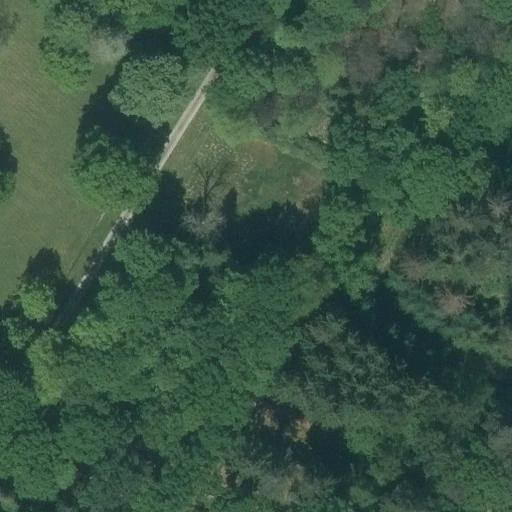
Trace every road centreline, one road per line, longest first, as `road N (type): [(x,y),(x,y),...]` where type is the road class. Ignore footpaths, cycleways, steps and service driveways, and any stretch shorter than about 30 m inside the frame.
road 1 (unclassified): [(0,438),(238,13)]
road 2 (unclassified): [(0,451),(236,511)]
